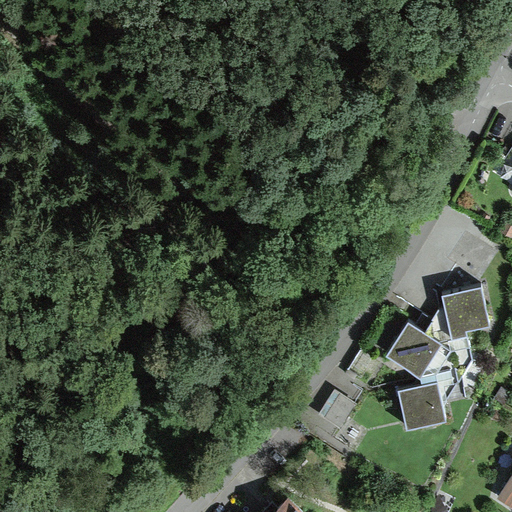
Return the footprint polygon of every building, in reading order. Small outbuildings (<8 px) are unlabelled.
[(511,179),(511,144),(497,172),(511,179)] [(448,326),(484,319),(478,281),(441,288),(448,326)] [(369,339),(413,369),(435,337),(405,317),(398,327),(381,326),(369,339)] [(404,425),(442,417),(431,369),(416,372),(418,381),(396,386),(404,425)] [(501,398),(505,391),(498,387),(494,394),(501,398)] [(335,422),(351,402),(334,389),(318,408),(335,422)] [(511,470),(498,494),(511,502),(511,470)] [(265,511),(300,511),(284,495),(265,511)]
